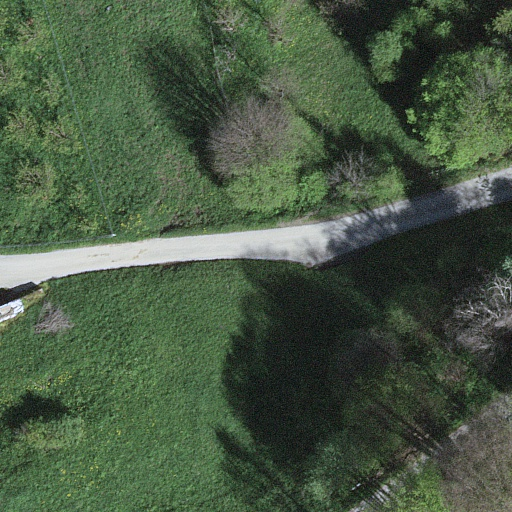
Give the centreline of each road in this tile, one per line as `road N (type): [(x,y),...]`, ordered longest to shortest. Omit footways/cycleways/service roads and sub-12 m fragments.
road 1 (unclassified): [(511,181),(461,201),(284,242),(0,268)]
road 2 (unclassified): [(383,511),(511,421)]
